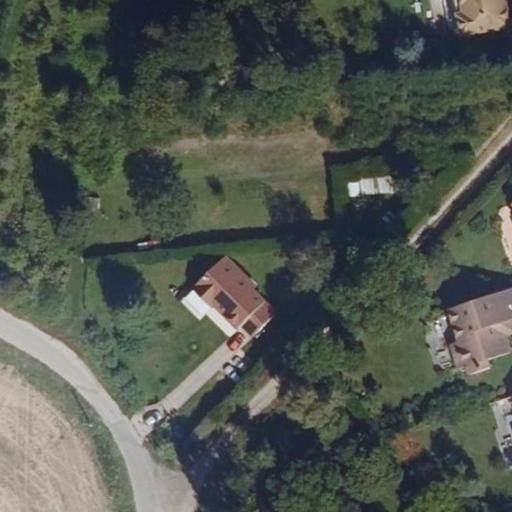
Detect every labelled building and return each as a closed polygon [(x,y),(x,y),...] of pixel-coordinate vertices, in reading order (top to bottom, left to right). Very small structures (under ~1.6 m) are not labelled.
[(462,12),(460,0),(453,0),(456,13),(462,12)] [(460,0),(462,12),(456,13),(459,34),(510,25),(506,0),(501,1),(500,0),(460,0)] [(98,211),(100,197),(88,196),(86,209),(98,211)] [(250,283),(219,253),(187,287),(207,305),(209,302),(213,299),(223,310),(220,313),(234,326),(237,323),(249,334),(272,310),(247,286),(250,283)] [(502,320),(511,317),(511,287),(448,308),(458,339),(449,341),(457,367),(466,364),(468,372),(491,365),(488,358),(511,350),(507,334),(502,320)] [(223,310),(213,299),(209,302),(220,313),(223,310)] [(511,332),(511,317),(502,320),(507,334),(511,332)]
